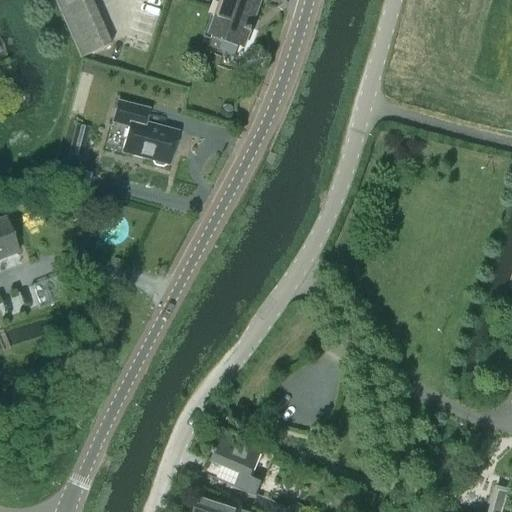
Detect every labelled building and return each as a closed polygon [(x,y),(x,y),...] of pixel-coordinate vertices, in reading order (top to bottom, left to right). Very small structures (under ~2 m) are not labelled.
[(52,0),(79,60),(109,46),(88,0),(52,0)] [(222,0),(211,37),(223,41),(220,51),(235,56),(239,46),(240,47),(240,46),(245,47),(245,46),(243,45),(248,31),(252,33),(253,30),(249,28),(258,0),(222,0)] [(118,103),(117,103),(112,124),(128,128),(121,154),(152,162),(154,166),(162,168),(165,166),(169,167),(177,133),(145,125),(145,124),(148,111),(118,103)] [(0,260),(16,254),(3,220),(0,221),(0,260)] [(233,488),(255,498),(273,457),(218,434),(208,462),(239,475),(233,488)] [(511,511),(511,494),(497,490),(491,511),(511,511)] [(239,510),(199,496),(194,511),(241,511),(239,511),(239,510)] [(277,511),(301,511),(281,503),(277,511)]
